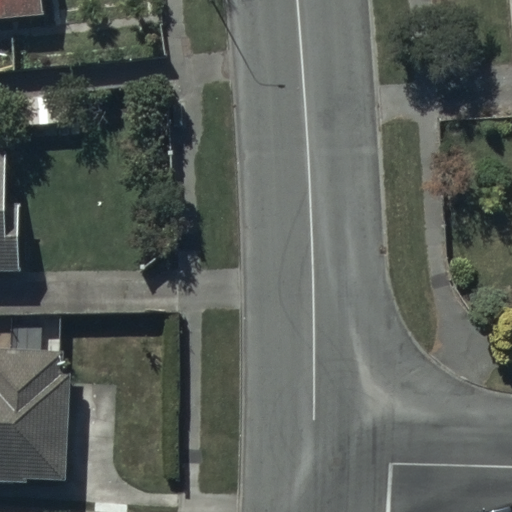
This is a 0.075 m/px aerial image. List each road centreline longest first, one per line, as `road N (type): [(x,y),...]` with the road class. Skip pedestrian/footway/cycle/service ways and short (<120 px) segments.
road 1 (residential): [(306,0),(318,446)]
road 2 (tertiary): [(318,446),(511,457)]
